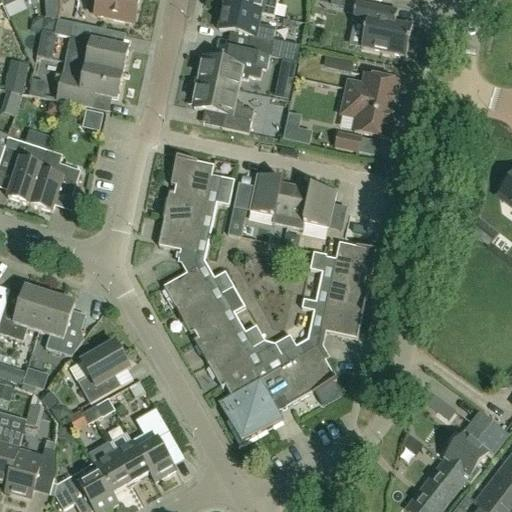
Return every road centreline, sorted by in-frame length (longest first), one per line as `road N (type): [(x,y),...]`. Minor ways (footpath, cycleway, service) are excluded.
road 1 (unclassified): [(257,511),(383,425),(403,374),(460,90)]
road 2 (residential): [(145,137),(391,189)]
road 3 (unclassified): [(229,477),(110,271)]
road 4 (residential): [(145,137),(180,0)]
road 5 (residential): [(110,271),(145,137)]
